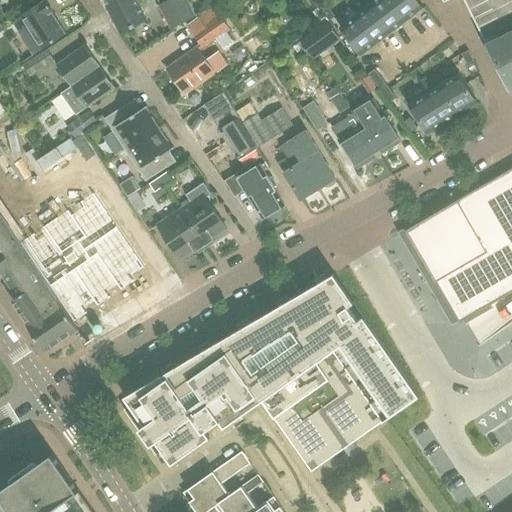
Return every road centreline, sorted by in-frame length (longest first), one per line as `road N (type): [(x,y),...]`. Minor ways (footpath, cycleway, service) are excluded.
road 1 (residential): [(269,262),(87,0)]
road 2 (residential): [(269,262),(511,133)]
road 3 (residential): [(46,392),(269,262)]
road 4 (tertiary): [(128,511),(46,392)]
road 5 (residential): [(511,118),(472,44),(432,5)]
road 6 (residential): [(130,511),(239,436)]
